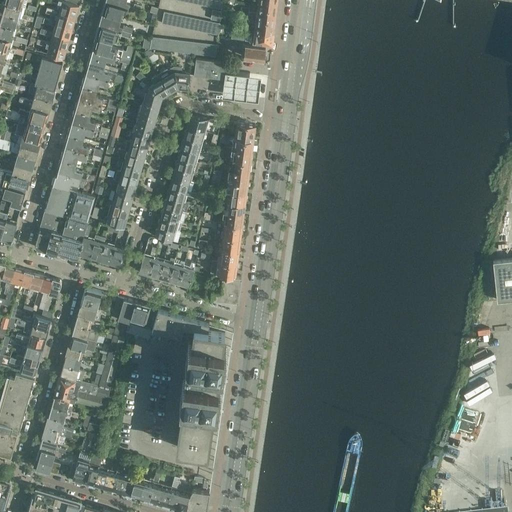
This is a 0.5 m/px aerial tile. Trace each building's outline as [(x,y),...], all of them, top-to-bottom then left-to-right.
[(2,6),(1,11),(18,16),(20,16),(20,15),(23,15),(25,7),(21,5),(4,0),(3,1),(2,1),(0,6),(2,6)] [(60,3),(59,9),(76,14),(79,4),(66,0),(49,0),(60,3)] [(105,9),(104,11),(121,16),(123,9),(127,10),(128,5),(109,0),(107,0),(107,2),(104,3),(103,7),(105,9)] [(148,10),(157,13),(158,7),(150,5),(148,10)] [(239,9),(238,14),(275,19),(276,7),(260,5),(257,5),(256,9),(255,11),(239,9)] [(73,25),(76,14),(59,9),(47,6),(46,11),(52,12),(50,18),(56,20),(73,25)] [(1,11),(0,12),(0,22),(15,27),(16,27),(19,28),(22,17),(20,16),(18,16),(1,11)] [(101,20),(101,23),(121,29),(131,32),(133,27),(123,24),(119,23),(121,16),(104,11),(103,14),(101,15),(100,19),(101,20)] [(275,19),(238,14),(238,19),(253,21),(255,23),(254,28),(273,31),(275,19)] [(54,25),(53,30),(70,36),(73,25),(56,20),(50,18),(44,16),(43,21),(54,25)] [(0,34),(13,39),(26,43),(28,39),(15,35),(14,35),(16,27),(15,27),(0,22),(0,34)] [(95,34),(96,34),(117,40),(119,33),(120,33),(130,37),(131,32),(121,29),(101,23),(100,25),(98,26),(95,34)] [(51,35),(49,41),(67,47),(70,36),(53,30),(52,31),(41,27),(40,32),(51,35)] [(235,38),(245,40),(272,43),(273,31),(254,28),(253,35),(246,34),(235,33),(235,38)] [(0,34),(0,47),(9,50),(8,50),(10,51),(23,55),(24,50),(11,46),(13,39),(0,34)] [(95,42),(93,47),(116,54),(118,47),(115,46),(116,42),(117,40),(96,34),(96,35),(96,36),(95,36),(94,40),(95,42)] [(150,48),(152,37),(145,35),(142,47),(145,47),(150,48)] [(48,46),(46,52),(64,58),(67,47),(49,41),(38,38),(37,42),(48,46)] [(242,48),(241,55),(264,58),(264,57),(265,56),(265,53),(265,51),(265,45),(258,44),(245,42),(245,43),(239,42),(239,47),(242,48)] [(0,47),(0,60),(4,62),(5,62),(9,63),(10,59),(8,58),(10,51),(8,50),(9,50),(0,47)] [(90,58),(89,59),(105,64),(106,58),(114,60),(119,62),(119,60),(122,61),(120,68),(125,69),(128,59),(128,57),(121,55),(116,54),(93,47),(91,52),(90,53),(89,57),(90,58)] [(150,48),(145,47),(144,50),(148,56),(153,54),(154,51),(154,48),(150,48)] [(42,56),(40,63),(60,69),(63,60),(60,59),(60,61),(42,56)] [(235,62),(196,57),(193,73),(218,77),(217,82),(223,82),(223,77),(225,78),(234,71),(234,65),(235,62)] [(87,66),(86,72),(109,78),(121,82),(123,75),(111,72),(103,69),(105,64),(89,59),(89,60),(87,61),(87,65),(87,66)] [(40,63),(37,73),(57,78),(60,69),(40,63)] [(132,73),(135,76),(142,81),(146,76),(136,68),(132,73)] [(175,69),(161,77),(170,91),(174,89),(174,88),(178,86),(175,69)] [(190,72),(175,69),(178,86),(181,86),(182,87),(185,88),(187,87),(188,87),(190,74),(190,72)] [(0,83),(14,87),(14,86),(15,83),(3,80),(5,73),(0,71),(0,83)] [(83,83),(82,84),(97,88),(99,82),(107,85),(117,88),(118,81),(109,78),(86,72),(84,77),(83,78),(82,81),(83,83)] [(57,78),(37,73),(35,83),(37,83),(54,88),(57,78)] [(140,85),(142,81),(135,76),(132,79),(140,85)] [(17,77),(15,83),(14,86),(20,88),(22,79),(17,77)] [(148,85),(161,95),(165,93),(166,94),(170,91),(161,77),(148,85)] [(0,83),(0,88),(4,89),(12,92),(14,87),(0,83)] [(37,83),(34,94),(51,99),(54,88),(37,83)] [(80,91),(79,96),(102,102),(110,105),(116,107),(118,100),(96,94),(97,88),(82,84),(80,85),(79,89),(80,91)] [(148,85),(144,100),(159,105),(159,104),(160,103),(161,100),(160,99),(161,95),(148,85)] [(33,98),(31,105),(48,110),(51,99),(34,94),(33,93),(32,98),(33,98)] [(75,108),(91,113),(92,107),(100,109),(105,111),(108,112),(110,105),(102,102),(79,96),(77,102),(76,102),(74,106),(75,108)] [(142,100),(139,110),(157,115),(158,111),(157,109),(159,105),(144,100),(143,100),(142,100)] [(28,115),(45,120),(48,110),(31,105),(29,111),(19,108),(18,112),(23,114),(28,115)] [(73,115),(72,121),(95,127),(103,129),(109,131),(110,128),(101,126),(102,122),(97,120),(89,118),(91,113),(75,108),(75,109),(73,110),(72,113),(73,115)] [(139,110),(136,120),(153,125),(154,120),(156,119),(157,115),(139,110)] [(21,123),(26,124),(43,129),(45,120),(28,115),(23,114),(21,123)] [(117,114),(114,124),(120,126),(123,116),(121,116),(117,114)] [(188,124),(187,125),(206,130),(209,117),(208,117),(190,114),(189,119),(188,120),(187,122),(188,124)] [(136,120),(133,130),(151,135),(152,131),(151,130),(153,125),(136,120)] [(68,132),(84,137),(85,131),(93,134),(107,137),(109,131),(103,129),(95,127),(72,121),(70,126),(68,127),(67,130),(68,132)] [(256,124),(237,121),(236,127),(234,136),(238,136),(237,137),(254,139),(256,124)] [(26,124),(23,134),(40,139),(43,129),(26,124)] [(184,134),(184,135),(203,140),(206,130),(187,125),(186,129),(185,130),(184,133),(184,134)] [(133,130),(130,140),(147,145),(148,140),(150,139),(151,135),(133,130)] [(66,140),(65,145),(102,156),(104,149),(95,147),(89,145),(82,143),(84,137),(68,132),(68,134),(66,134),(65,138),(66,140)] [(23,134),(20,143),(37,148),(40,139),(23,134)] [(111,134),(108,144),(113,146),(116,136),(111,134)] [(182,144),(181,145),(198,150),(200,150),(203,140),(184,135),(183,139),(182,140),(181,142),(182,144)] [(232,157),(235,158),(250,160),(250,159),(252,158),(254,139),(237,137),(238,136),(234,136),(234,141),(232,141),(230,152),(233,152),(232,157)] [(18,152),(35,157),(37,148),(20,143),(0,137),(0,147),(1,148),(18,152)] [(130,140),(127,150),(145,155),(146,151),(146,150),(147,145),(130,140)] [(61,157),(76,162),(78,156),(86,158),(91,160),(92,158),(100,160),(102,156),(65,145),(63,151),(61,152),(60,156),(61,157)] [(178,154),(178,155),(197,160),(200,150),(198,150),(181,145),(180,149),(179,150),(178,153),(178,154)] [(127,150),(124,160),(141,164),(142,160),(144,159),(145,155),(127,150)] [(18,152),(15,162),(32,167),(35,157),(18,152)] [(176,164),(176,165),(192,170),(194,170),(197,160),(178,155),(177,159),(176,159),(175,163),(176,164)] [(59,165),(57,170),(80,177),(86,178),(94,180),(95,176),(87,174),(88,172),(82,170),(75,168),(76,162),(61,157),(61,158),(59,159),(58,163),(59,165)] [(230,178),(232,179),(247,181),(249,167),(251,166),(251,163),(250,162),(250,160),(235,158),(232,157),(232,162),(229,162),(227,173),(230,174),(230,178)] [(124,160),(121,170),(139,175),(140,171),(140,170),(141,164),(124,160)] [(12,171),(29,176),(32,167),(15,162),(12,171)] [(102,164),(99,175),(104,176),(107,166),(102,164)] [(173,174),(173,175),(191,180),(194,170),(192,170),(176,165),(174,168),(173,169),(172,172),(173,174)] [(213,167),(211,176),(221,177),(222,169),(213,167)] [(0,183),(8,186),(23,190),(25,191),(29,176),(12,171),(0,168),(0,183)] [(114,179),(118,180),(135,185),(137,180),(138,179),(139,175),(121,170),(117,168),(114,179)] [(55,173),(52,183),(69,187),(71,181),(79,183),(84,184),(86,178),(80,177),(57,170),(56,173),(55,173)] [(170,184),(187,189),(188,190),(191,180),(173,175),(172,178),(170,179),(169,182),(170,184)] [(221,177),(211,176),(210,185),(219,186),(221,177)] [(227,199),(229,200),(245,202),(245,201),(246,200),(247,197),(246,195),(247,181),(232,179),(230,178),(229,183),(226,183),(225,194),(228,195),(227,199)] [(118,180),(115,190),(133,195),(135,191),(134,190),(135,185),(118,180)] [(0,194),(1,195),(4,196),(11,198),(9,204),(12,204),(20,206),(25,191),(23,190),(8,186),(0,183),(0,194)] [(52,183),(45,207),(47,208),(57,211),(67,214),(88,220),(95,195),(76,189),(69,187),(52,183)] [(167,194),(185,200),(187,194),(198,197),(199,193),(188,190),(187,189),(170,184),(169,188),(167,189),(166,192),(167,194)] [(115,190),(113,200),(129,205),(131,200),(132,199),(133,195),(115,190)] [(163,202),(164,204),(181,209),(183,209),(184,206),(185,200),(167,194),(166,198),(164,199),(163,202)] [(226,221),(242,223),(244,209),(245,208),(246,205),(244,203),(245,202),(229,200),(227,199),(226,204),(224,204),(222,215),(224,215),(224,221),(226,221)] [(113,200),(110,210),(128,215),(129,211),(128,210),(129,205),(113,200)] [(161,214),(180,219),(183,209),(181,209),(164,204),(163,208),(161,209),(160,212),(161,214)] [(95,205),(91,216),(97,218),(101,207),(95,205)] [(45,207),(41,224),(52,227),(54,221),(57,211),(47,208),(45,207)] [(110,210),(106,221),(121,225),(124,225),(125,220),(126,219),(128,215),(110,210)] [(67,214),(62,232),(56,253),(67,256),(68,255),(76,258),(77,258),(79,253),(78,252),(83,234),(84,234),(87,224),(88,220),(67,214)] [(157,222),(158,224),(175,229),(177,229),(180,219),(161,214),(160,218),(158,219),(157,222)] [(5,220),(1,236),(9,239),(12,237),(17,219),(10,218),(11,216),(7,216),(5,220)] [(220,233),(240,236),(241,230),(242,229),(243,226),(242,224),(242,223),(226,221),(224,221),(217,220),(215,233),(220,233)] [(52,227),(46,249),(56,253),(62,232),(56,231),(58,222),(54,221),(52,227)] [(41,224),(40,226),(35,244),(36,247),(46,249),(52,227),(41,224)] [(78,252),(79,253),(79,252),(85,253),(85,254),(89,256),(94,238),(96,233),(89,232),(91,225),(87,224),(84,234),(83,234),(78,252)] [(109,224),(108,229),(118,232),(119,227),(109,224)] [(155,233),(155,234),(157,235),(172,240),(172,239),(177,240),(180,230),(177,229),(175,229),(158,224),(157,228),(155,229),(155,232),(155,233)] [(220,240),(219,246),(238,249),(239,243),(241,241),(241,238),(240,237),(240,236),(220,233),(220,234),(222,234),(221,240),(220,240)] [(144,253),(138,270),(139,270),(139,272),(143,273),(144,272),(149,273),(154,256),(155,255),(155,253),(158,242),(159,238),(155,236),(152,246),(153,246),(150,255),(146,254),(144,253)] [(94,238),(89,256),(93,257),(95,256),(100,258),(104,241),(94,238)] [(104,241),(100,258),(105,260),(106,260),(110,261),(115,244),(104,241)] [(115,244),(110,261),(114,263),(116,263),(120,264),(125,248),(122,247),(123,246),(115,244)] [(218,253),(217,259),(237,261),(237,255),(239,254),(239,251),(238,250),(238,249),(219,246),(219,247),(216,247),(216,252),(218,253)] [(154,256),(149,273),(150,275),(153,276),(154,275),(159,276),(164,257),(165,254),(161,253),(161,254),(161,256),(155,255),(154,256)] [(164,257),(159,276),(160,277),(163,278),(165,278),(169,279),(175,257),(176,254),(172,253),(171,256),(170,259),(164,257)] [(511,256),(493,259),(497,299),(511,297),(511,256)] [(175,257),(169,279),(170,280),(173,281),(174,280),(178,282),(185,260),(175,257)] [(237,261),(217,259),(217,260),(219,260),(218,266),(216,266),(215,272),(223,273),(235,274),(236,268),(237,267),(238,264),(237,262),(237,261)] [(185,260),(178,282),(180,282),(180,283),(183,284),(184,283),(189,285),(189,282),(190,282),(194,269),(194,268),(194,267),(195,265),(195,262),(191,261),(191,262),(185,260)] [(6,263),(1,278),(7,279),(5,286),(6,286),(4,292),(7,293),(8,292),(11,281),(11,280),(15,265),(6,263)] [(5,299),(4,304),(13,306),(14,307),(15,302),(10,300),(12,293),(15,282),(20,283),(24,268),(15,265),(11,280),(11,281),(8,292),(7,293),(5,299)] [(24,268),(20,283),(26,285),(24,291),(28,292),(30,286),(34,271),(24,268)] [(30,286),(28,292),(32,294),(34,287),(39,289),(43,273),(34,271),(30,286)] [(44,290),(38,309),(43,311),(48,292),(53,276),(43,273),(39,289),(44,290)] [(211,289),(210,296),(237,305),(237,299),(238,299),(241,276),(235,275),(235,274),(223,273),(221,290),(211,289)] [(43,311),(42,314),(49,317),(51,317),(53,312),(48,311),(53,293),(56,294),(58,294),(61,282),(60,278),(53,276),(48,292),(43,311)] [(85,288),(80,302),(97,307),(101,293),(101,290),(88,286),(84,288),(85,288)] [(124,297),(118,295),(114,307),(106,305),(105,309),(113,311),(119,313),(123,299),(124,297)] [(119,335),(123,322),(123,319),(129,320),(130,315),(135,300),(124,297),(123,299),(119,313),(118,317),(116,324),(115,328),(113,333),(113,334),(112,338),(108,351),(107,354),(102,371),(102,372),(101,374),(99,384),(110,388),(111,382),(106,380),(119,335)] [(135,300),(130,315),(129,320),(144,324),(150,304),(135,300)] [(80,302),(77,313),(93,317),(94,318),(98,319),(101,308),(97,307),(80,302)] [(152,329),(160,331),(160,329),(181,335),(184,326),(194,327),(208,328),(209,321),(196,318),(192,316),(159,307),(152,329)] [(118,317),(119,313),(113,311),(110,322),(116,324),(118,317)] [(24,315),(23,319),(48,327),(49,323),(51,317),(49,317),(42,314),(36,313),(34,318),(24,315)] [(77,313),(75,323),(90,327),(93,317),(77,313)] [(17,318),(16,322),(24,325),(23,330),(31,332),(46,336),(47,331),(47,330),(48,327),(23,319),(17,318)] [(149,337),(151,330),(152,328),(129,321),(126,330),(149,337)] [(75,323),(72,333),(87,337),(97,340),(100,330),(98,330),(93,328),(90,327),(75,323)] [(179,402),(183,402),(177,445),(207,449),(214,407),(217,407),(221,383),(217,383),(219,369),(223,370),(227,346),(223,345),(225,331),(208,328),(194,327),(192,341),(189,340),(185,364),(189,365),(187,378),(183,377),(179,402)] [(17,333),(15,338),(16,338),(28,341),(43,345),(44,342),(46,336),(31,332),(29,337),(17,333)] [(71,340),(70,343),(93,350),(97,340),(87,337),(72,333),(70,338),(71,340)] [(119,335),(106,380),(111,382),(125,336),(119,335)] [(16,338),(15,342),(20,343),(20,344),(23,345),(22,350),(25,351),(26,351),(40,355),(42,349),(43,345),(28,341),(16,338)] [(67,348),(66,353),(81,358),(83,352),(95,355),(96,351),(93,350),(70,343),(69,347),(67,348)] [(17,353),(16,358),(20,359),(22,360),(37,364),(38,360),(39,361),(40,355),(26,351),(25,351),(24,355),(17,353)] [(63,364),(78,368),(79,368),(81,358),(66,353),(63,364)] [(10,356),(9,361),(11,361),(21,364),(20,369),(35,374),(37,368),(36,368),(37,364),(22,360),(20,359),(16,358),(12,357),(10,356)] [(63,364),(60,373),(76,378),(77,373),(84,375),(85,370),(79,368),(78,368),(63,364)] [(34,377),(16,372),(15,377),(8,375),(5,382),(2,395),(0,401),(0,419),(20,426),(22,418),(19,417),(22,408),(25,409),(29,393),(26,392),(29,384),(32,385),(34,377)] [(60,373),(57,384),(77,390),(78,389),(107,397),(108,394),(110,388),(76,378),(60,373)] [(99,384),(101,374),(96,373),(93,383),(99,384)] [(57,384),(54,394),(70,399),(75,400),(104,408),(106,402),(107,397),(78,389),(77,390),(57,384)] [(54,394),(51,404),(67,409),(73,410),(74,406),(68,405),(70,399),(54,394)] [(51,404),(48,415),(64,419),(66,413),(70,414),(71,410),(67,409),(51,404)] [(48,422),(47,425),(73,433),(74,428),(62,425),(64,419),(48,415),(47,420),(48,422)] [(0,447),(3,448),(2,451),(10,453),(17,430),(19,430),(20,426),(0,419),(0,447)] [(97,432),(99,424),(89,421),(87,429),(97,432)] [(42,435),(58,440),(60,434),(71,437),(73,433),(47,425),(44,434),(42,435)] [(94,446),(98,433),(90,430),(86,443),(94,446)] [(42,435),(39,445),(55,450),(65,452),(66,449),(59,447),(59,446),(56,446),(58,440),(42,435)] [(39,445),(36,455),(52,460),(54,454),(65,457),(66,453),(65,452),(55,450),(39,445)] [(88,464),(83,480),(93,483),(98,466),(99,464),(100,464),(103,454),(92,451),(89,460),(88,464)] [(64,463),(52,460),(36,455),(34,465),(35,466),(34,466),(49,471),(49,468),(50,468),(51,465),(62,468),(64,463)] [(73,475),(72,477),(83,480),(88,464),(89,460),(78,457),(73,475)] [(98,466),(93,483),(112,488),(120,459),(112,457),(111,462),(113,463),(112,468),(100,464),(99,464),(98,466)] [(120,459),(112,488),(129,493),(135,474),(122,470),(123,466),(126,466),(127,461),(120,459)] [(153,479),(152,482),(148,498),(166,503),(172,485),(158,481),(160,476),(162,471),(156,469),(155,474),(154,477),(153,479)] [(135,474),(129,493),(148,498),(152,482),(153,479),(154,477),(150,476),(149,478),(135,474)] [(207,484),(207,482),(207,481),(206,479),(206,478),(205,478),(203,477),(202,476),(194,475),(193,480),(202,481),(202,486),(207,487),(207,484)] [(0,490),(8,493),(9,487),(7,487),(9,480),(0,477),(0,490)] [(172,485),(166,503),(175,505),(175,506),(185,509),(188,496),(189,496),(190,493),(189,493),(190,490),(172,485)] [(32,494),(30,501),(44,505),(48,491),(36,487),(34,494),(32,494)] [(188,496),(185,509),(196,511),(206,511),(209,489),(193,487),(190,490),(189,493),(190,493),(189,496),(188,496)] [(48,491),(44,505),(47,506),(48,502),(54,504),(56,495),(57,493),(53,492),(48,491)] [(56,495),(54,504),(51,511),(64,511),(68,497),(57,493),(56,495)] [(68,497),(64,511),(77,511),(79,505),(80,500),(68,497)] [(26,511),(47,511),(48,508),(47,506),(44,505),(30,501),(27,511),(26,511)] [(84,503),(83,506),(84,506),(82,511),(99,511),(100,511),(99,511),(100,508),(84,503)]
